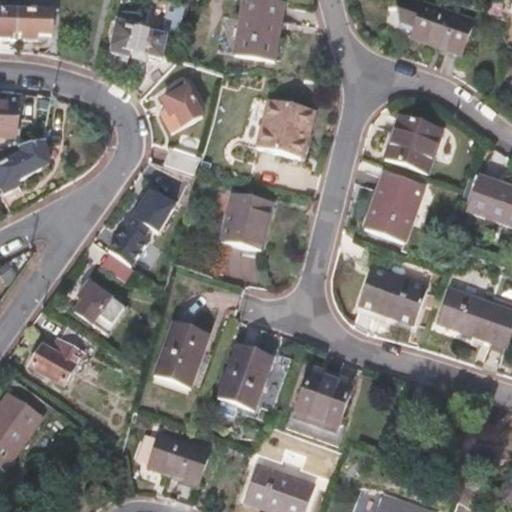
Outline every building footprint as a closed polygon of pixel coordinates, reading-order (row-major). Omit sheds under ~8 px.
[(16,32),(17,8),(7,8),(7,0),(0,0),(0,37),(9,38),(9,32),(16,32)] [(273,62),(284,3),(264,0),(243,0),(234,55),(273,62)] [(455,54),(468,20),(414,0),(400,0),(391,26),(407,32),(406,35),(455,54)] [(177,31),(183,5),(167,1),(161,27),(177,31)] [(51,9),(17,8),(16,32),(23,32),(23,39),(37,39),(37,33),(51,33),(51,9)] [(159,59),(165,36),(117,25),(110,52),(126,55),(127,52),(159,59)] [(201,115),(185,86),(161,100),(164,105),(160,107),(173,130),(201,115)] [(0,129),(15,130),(17,97),(0,96),(0,129)] [(300,161),(312,113),(266,101),(253,149),(300,161)] [(430,171),(445,129),(401,113),(386,155),(430,171)] [(3,187),(5,191),(17,185),(15,180),(46,164),(40,140),(16,145),(16,153),(0,161),(0,186),(0,187),(3,187)] [(171,166),(198,176),(202,162),(176,153),(171,166)] [(403,244),(424,186),(385,172),(364,229),(403,244)] [(511,223),(511,184),(483,174),(470,209),(511,223)] [(17,185),(5,191),(7,195),(19,189),(17,185)] [(154,233),(170,206),(145,190),(136,204),(131,202),(124,214),(154,233)] [(264,252),(277,203),(236,192),(223,241),(264,252)] [(129,259),(137,249),(117,234),(109,245),(129,259)] [(129,268),(106,251),(97,262),(121,280),(129,268)] [(413,327),(427,289),(372,269),(357,307),(413,327)] [(101,309),(109,298),(85,281),(75,295),(80,299),(71,311),(102,333),(113,318),(101,309)] [(506,350),(511,333),(511,314),(451,292),(438,326),(506,350)] [(121,306),(109,298),(101,309),(113,318),(121,306)] [(188,384),(208,331),(173,318),(153,372),(188,384)] [(87,338),(63,325),(47,350),(40,346),(28,365),(60,384),(87,338)] [(251,407),(271,354),(237,342),(217,395),(251,407)] [(336,426),(351,384),(310,369),(294,412),(336,426)] [(0,469),(2,471),(40,416),(7,391),(0,400),(0,469)] [(194,485),(207,450),(157,432),(145,467),(194,485)] [(111,450),(96,438),(87,453),(101,462),(111,450)] [(269,511),(303,511),(314,486),(257,465),(242,502),(269,511)]
